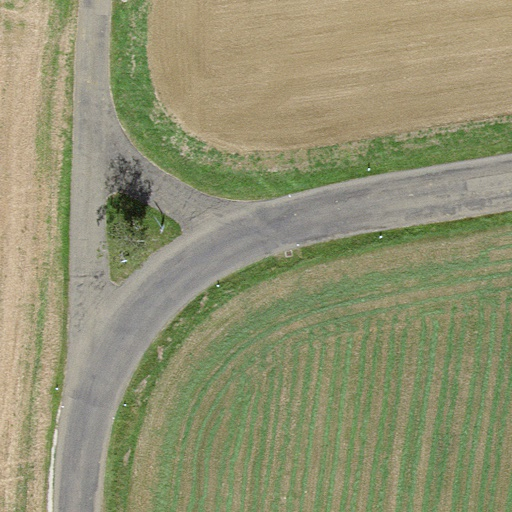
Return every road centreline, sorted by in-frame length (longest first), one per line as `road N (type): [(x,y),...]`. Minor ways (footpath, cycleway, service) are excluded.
road 1 (tertiary): [(227,241),(511,181)]
road 2 (unclassified): [(81,407),(90,161)]
road 3 (tertiary): [(81,407),(151,293),(227,241)]
road 4 (unclassified): [(90,161),(94,0)]
road 5 (unclassified): [(227,241),(90,161)]
